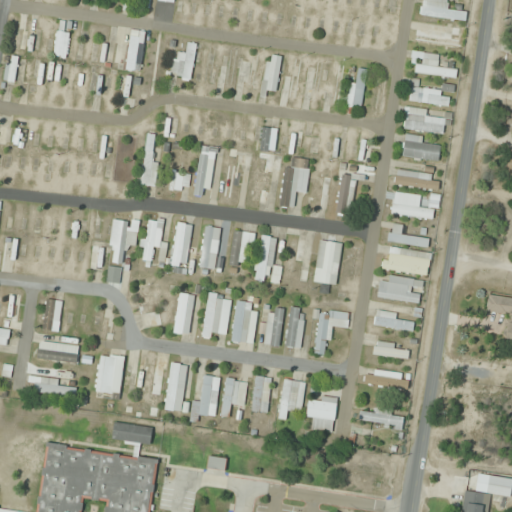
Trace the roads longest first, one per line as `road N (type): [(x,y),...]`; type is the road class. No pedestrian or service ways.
road 1 (tertiary): [(407,511),(488,0)]
road 2 (residential): [(349,376),(410,0)]
road 3 (residential): [(131,125),(159,99),(388,130)]
road 4 (residential): [(155,27),(401,62)]
road 5 (residential): [(126,211),(373,235)]
road 6 (residential): [(137,344),(349,376)]
road 7 (residential): [(4,3),(155,27)]
road 8 (residential): [(0,111),(131,125)]
road 9 (residential): [(0,194),(126,211)]
